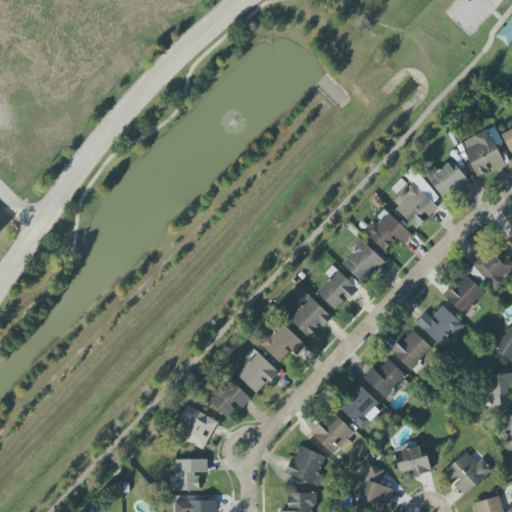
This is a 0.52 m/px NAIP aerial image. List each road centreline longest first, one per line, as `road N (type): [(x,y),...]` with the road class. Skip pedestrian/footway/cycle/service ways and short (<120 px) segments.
road 1 (residential): [(247,511),(247,480),(266,432),(469,225),(511,197)]
road 2 (tertiary): [(0,285),(100,140),(242,1)]
